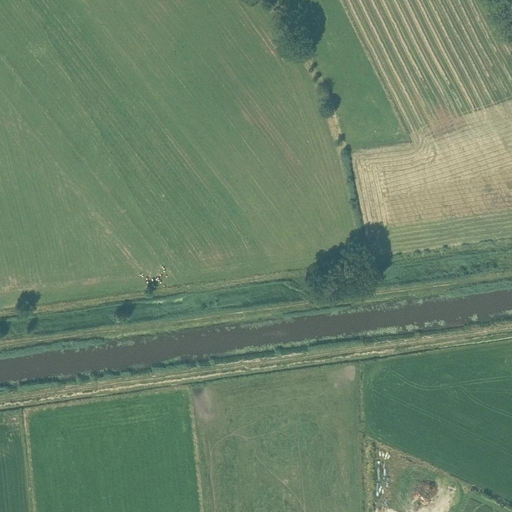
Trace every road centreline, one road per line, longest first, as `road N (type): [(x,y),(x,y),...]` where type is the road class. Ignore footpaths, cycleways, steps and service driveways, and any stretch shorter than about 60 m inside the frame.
road 1 (track): [(0,346),(511,273)]
road 2 (track): [(0,402),(511,329)]
